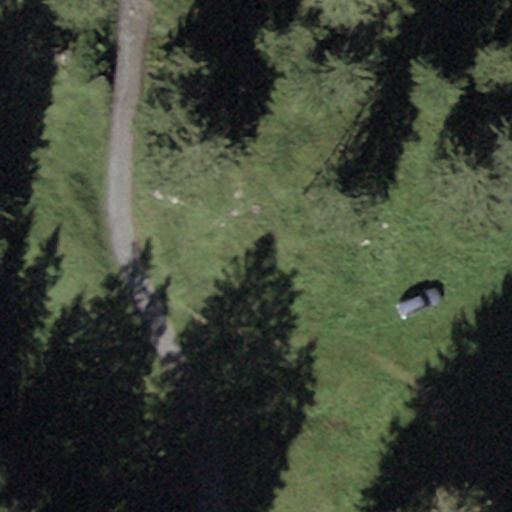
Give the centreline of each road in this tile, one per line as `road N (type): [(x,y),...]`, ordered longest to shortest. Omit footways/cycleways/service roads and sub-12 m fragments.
road 1 (track): [(123,192),(123,230),(225,487),(224,511)]
road 2 (track): [(143,0),(123,192)]
